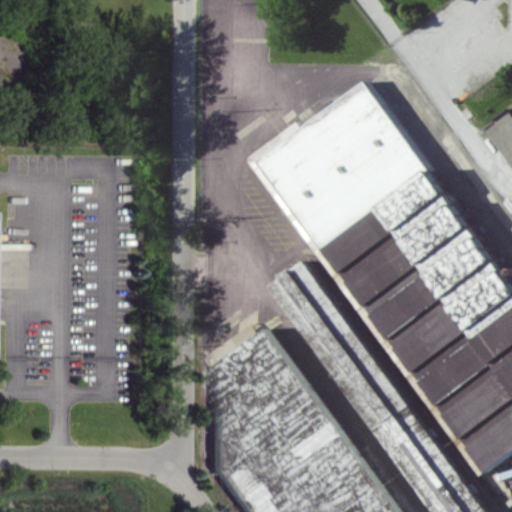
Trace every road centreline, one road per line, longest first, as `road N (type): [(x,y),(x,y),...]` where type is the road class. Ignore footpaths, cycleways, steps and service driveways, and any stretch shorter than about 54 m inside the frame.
road 1 (residential): [(167,469),(181,440),(183,0)]
road 2 (residential): [(0,455),(124,456)]
